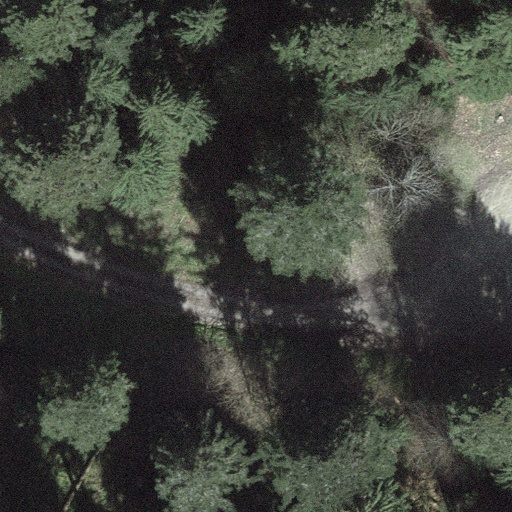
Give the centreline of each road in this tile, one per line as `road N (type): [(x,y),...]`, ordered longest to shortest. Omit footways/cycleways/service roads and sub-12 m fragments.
road 1 (track): [(0,217),(329,318),(511,349)]
road 2 (track): [(329,318),(511,185)]
